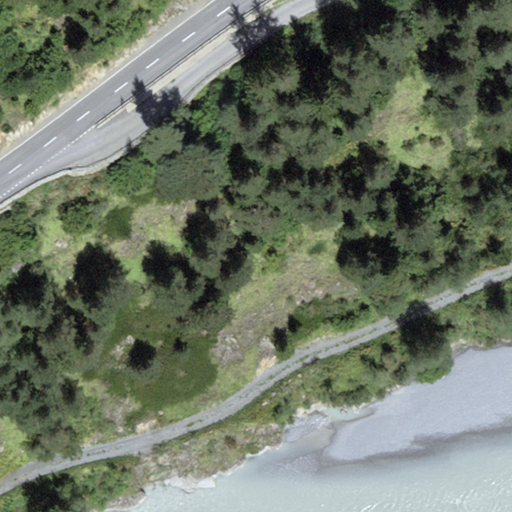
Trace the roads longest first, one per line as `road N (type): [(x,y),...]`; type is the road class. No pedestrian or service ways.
road 1 (track): [(0,487),(57,463),(170,435),(286,368),(511,273)]
road 2 (primary): [(239,0),(0,174)]
